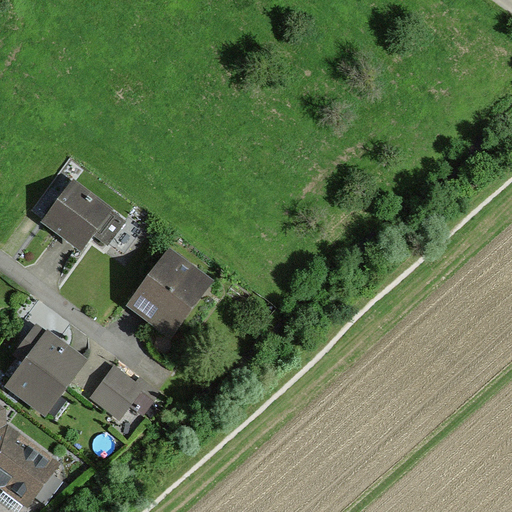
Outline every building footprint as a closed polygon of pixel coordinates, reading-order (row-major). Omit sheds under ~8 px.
[(45,223),(75,245),(77,247),(89,232),(105,244),(120,223),(104,211),(72,187),(45,223)] [(131,307),(167,333),(204,283),(169,257),(131,307)] [(45,339),(44,340),(33,331),(20,348),(32,357),(9,387),(42,411),(78,363),(45,339)] [(138,412),(149,397),(114,370),(91,400),(115,418),(126,403),(138,412)] [(0,489),(4,489),(6,486),(27,502),(51,469),(10,439),(3,439),(2,430),(0,428),(0,489)]
